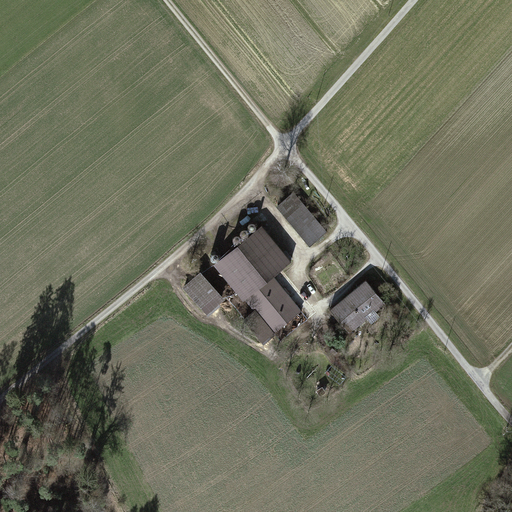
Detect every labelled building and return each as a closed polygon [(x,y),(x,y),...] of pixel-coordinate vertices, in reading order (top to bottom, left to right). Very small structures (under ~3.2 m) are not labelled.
[(294,191),(278,204),(312,244),(327,231),(294,191)] [(262,224),(214,263),(244,299),(246,298),(257,310),(274,332),(275,333),(301,311),(272,276),(291,260),(262,224)] [(216,293),(200,274),(184,288),(201,307),(216,293)] [(361,288),(333,311),(348,330),(384,300),(367,279),(359,286),(361,288)] [(274,332),(257,310),(245,319),(263,341),(274,332)]
